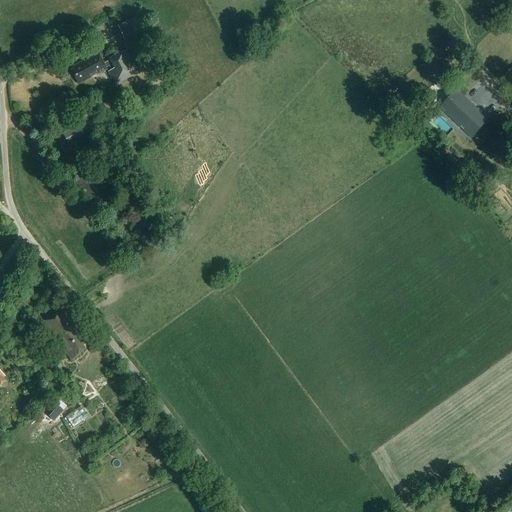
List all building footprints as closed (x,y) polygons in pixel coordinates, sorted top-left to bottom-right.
[(135,17),(118,26),(125,40),(142,32),(135,17)] [(126,51),(118,55),(110,59),(110,60),(104,63),(100,54),(80,64),(79,61),(71,66),(73,70),(71,71),(78,84),(107,69),(106,67),(109,66),(111,70),(108,71),(115,85),(138,74),(126,51)] [(470,134),(485,118),(459,92),(441,109),(459,127),(461,125),(470,134)] [(87,120),(64,130),(69,142),(92,132),(87,120)] [(98,180),(108,173),(100,162),(76,181),(89,197),(90,196),(98,205),(110,196),(98,180)] [(82,345),(89,340),(82,332),(81,333),(76,326),(77,325),(61,306),(40,323),(71,359),(85,348),(82,345)] [(11,339),(6,344),(10,349),(16,345),(11,339)] [(9,352),(14,358),(15,357),(19,361),(24,357),(16,347),(9,352)] [(48,416),(51,418),(54,421),(63,411),(61,408),(60,408),(58,406),(55,403),(46,414),(48,416)] [(73,426),(91,418),(85,406),(68,414),(73,426)]
